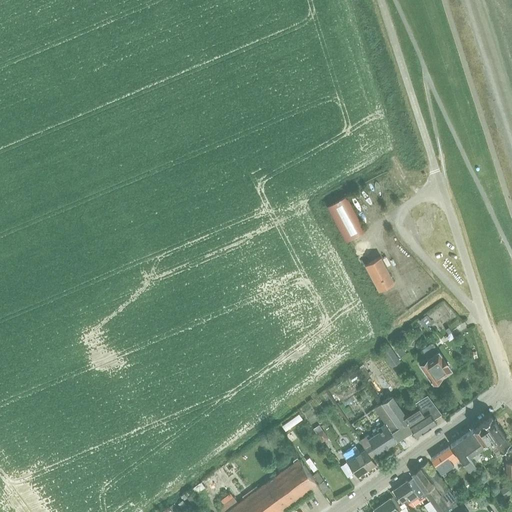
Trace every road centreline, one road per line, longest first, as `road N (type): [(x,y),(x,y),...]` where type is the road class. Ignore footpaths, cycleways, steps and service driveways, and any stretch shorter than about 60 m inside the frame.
road 1 (tertiary): [(329,511),(508,384)]
road 2 (residential): [(443,189),(421,197),(399,221),(428,263),(485,315)]
road 3 (unclassified): [(437,171),(381,0)]
road 4 (residential): [(485,315),(443,189)]
